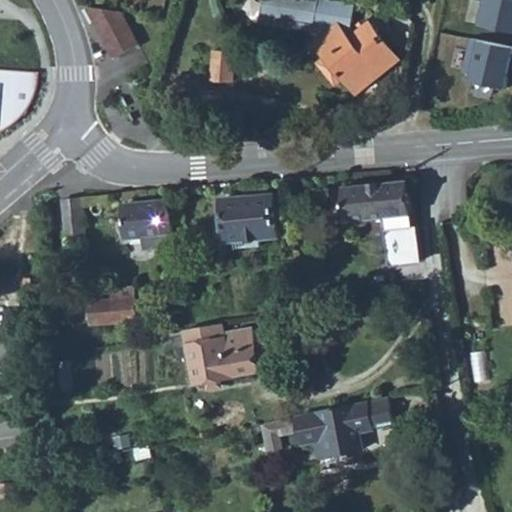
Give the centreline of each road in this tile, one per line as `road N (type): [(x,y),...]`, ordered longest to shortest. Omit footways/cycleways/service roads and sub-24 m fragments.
road 1 (tertiary): [(178,170),(511,139)]
road 2 (tertiary): [(178,170),(112,157),(65,121)]
road 3 (tertiary): [(53,0),(72,57),(75,90),(65,121)]
